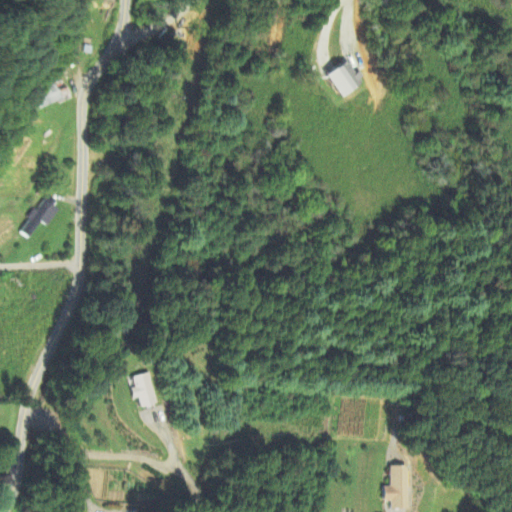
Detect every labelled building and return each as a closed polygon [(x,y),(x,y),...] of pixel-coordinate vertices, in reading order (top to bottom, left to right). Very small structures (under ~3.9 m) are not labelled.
[(339,97),(362,82),(348,60),(325,76),(339,97)] [(33,111),(69,98),(65,86),(57,88),(56,85),(27,95),(33,111)] [(58,211),(48,203),(34,220),(45,228),(58,211)] [(156,405),(150,373),(131,377),(133,388),(129,389),(131,400),(137,399),(139,408),(156,405)] [(390,487),(383,487),(383,502),(389,502),(389,511),(410,510),(409,467),(389,467),(390,487)]
